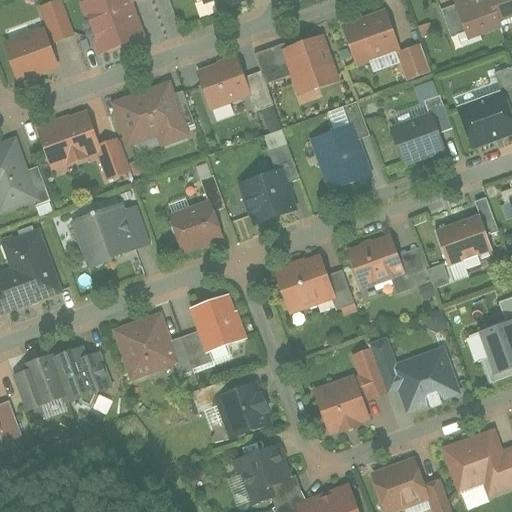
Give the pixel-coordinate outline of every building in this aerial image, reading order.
[(49,28),(4,44),(18,85),(58,70),(50,47),(74,39),(60,0),(59,0),(41,6),(49,28)] [(101,0),(80,8),(98,57),(145,40),(133,5),(147,0),(101,0)] [(205,0),(209,12),(242,0),(205,0)] [(511,0),(452,0),(469,42),(501,30),(498,21),(511,16),(511,0)] [(390,15),(344,31),(357,67),(397,52),(408,84),(430,76),(418,44),(403,50),(390,15)] [(322,40),(283,53),(299,98),(338,85),(322,40)] [(238,59),(201,73),(213,110),(253,97),(238,59)] [(170,84),(114,105),(130,146),(160,134),(165,147),(191,137),(170,84)] [(511,114),(503,93),(458,112),(475,151),(511,135),(511,114)] [(429,116),(390,131),(405,170),(445,155),(437,134),(449,130),(436,95),(423,100),(429,116)] [(86,114),(42,130),(58,169),(97,154),(108,182),(129,174),(114,136),(98,143),(86,114)] [(353,127),(310,143),(330,195),(373,181),(353,127)] [(16,140),(0,146),(0,212),(1,217),(48,200),(34,163),(26,166),(16,140)] [(281,170),(238,187),(254,229),(299,212),(281,170)] [(210,202),(170,218),(186,258),(226,242),(210,202)] [(73,223),(91,272),(129,257),(111,209),(73,223)] [(455,267),(492,250),(477,216),(440,233),(455,267)] [(12,271),(0,275),(0,317),(64,296),(42,230),(3,244),(12,271)] [(403,276),(391,239),(347,253),(359,290),(403,276)] [(334,297),(321,260),(277,274),(291,314),(334,297)] [(180,340),(193,373),(216,365),(212,354),(246,341),(229,296),(191,311),(199,333),(180,340)] [(160,317),(115,334),(133,384),(174,368),(178,379),(193,373),(180,340),(170,344),(160,317)] [(511,322),(479,334),(488,359),(484,361),(492,384),(511,377),(511,322)] [(370,346),(385,389),(396,386),(406,415),(461,395),(444,348),(399,364),(390,339),(370,346)] [(358,375),(315,391),(332,437),(371,422),(362,397),(385,389),(370,346),(350,353),(358,375)] [(33,370),(13,377),(25,412),(69,397),(72,404),(114,390),(102,355),(79,362),(74,348),(30,363),(33,370)] [(216,400),(231,439),(271,424),(256,385),(216,400)] [(0,434),(5,446),(28,437),(14,400),(0,405),(0,434)] [(497,428),(440,451),(458,495),(483,486),(490,501),(511,492),(511,445),(506,448),(497,428)] [(281,446),(234,464),(250,504),(295,488),(281,446)] [(414,462),(370,475),(380,511),(386,511),(427,498),(432,511),(452,511),(440,481),(424,486),(414,462)] [(355,511),(347,488),(294,507),(296,511),(355,511)]
